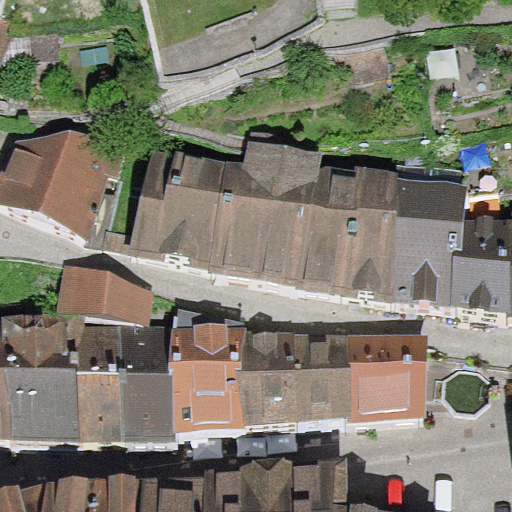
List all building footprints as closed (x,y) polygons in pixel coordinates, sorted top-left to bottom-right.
[(0,65),(12,15),(0,11),(0,65)] [(126,144),(28,149),(0,210),(0,212),(99,244),(126,144)] [(235,174),(212,279),(307,295),(324,174),(326,157),(257,148),(253,178),(235,174)] [(235,174),(162,156),(134,259),(212,279),(235,174)] [(324,174),(307,295),(393,304),(403,182),(324,174)] [(403,182),(393,304),(462,311),(470,222),(473,190),(403,182)] [(511,228),(470,222),(462,311),(461,317),(511,319),(511,228)] [(161,298),(72,271),(65,325),(118,331),(158,334),(161,298)] [(11,340),(9,451),(66,453),(65,325),(11,324),(11,340)] [(118,331),(65,325),(66,453),(126,451),(118,331)] [(118,331),(126,451),(179,451),(178,442),(167,336),(158,334),(118,331)] [(241,333),(167,336),(178,442),(251,442),(250,430),(242,343),(241,333)] [(11,340),(0,340),(0,450),(9,451),(11,340)] [(351,341),(356,426),(436,421),(432,340),(351,341)] [(242,343),(250,430),(356,426),(351,341),(242,343)] [(339,511),(339,490),(210,503),(209,511),(339,511)] [(209,511),(210,503),(145,510),(145,511),(209,511)]
